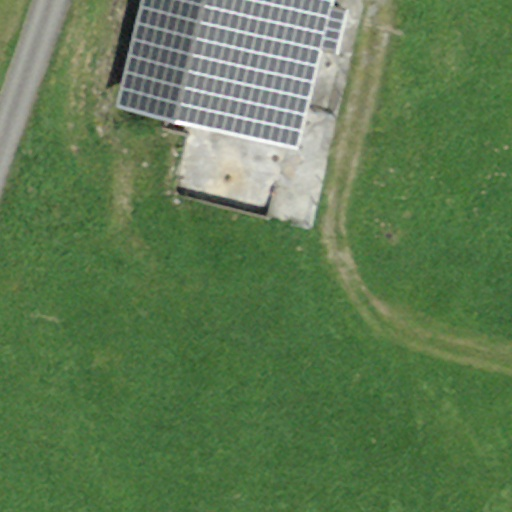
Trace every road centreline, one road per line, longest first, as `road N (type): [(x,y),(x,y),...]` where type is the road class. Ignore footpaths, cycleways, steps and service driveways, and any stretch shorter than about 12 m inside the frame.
road 1 (track): [(376,0),(380,26),(332,253),(363,308),(421,345),(511,365)]
road 2 (track): [(0,148),(51,0)]
